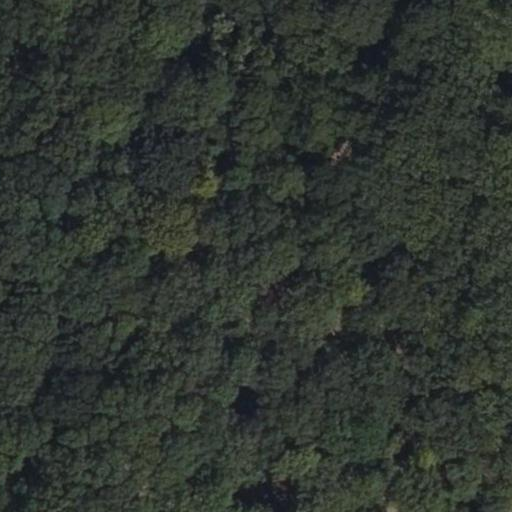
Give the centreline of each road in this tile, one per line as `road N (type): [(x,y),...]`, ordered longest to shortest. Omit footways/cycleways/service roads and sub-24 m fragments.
road 1 (track): [(428,0),(133,511)]
road 2 (track): [(45,0),(0,172)]
